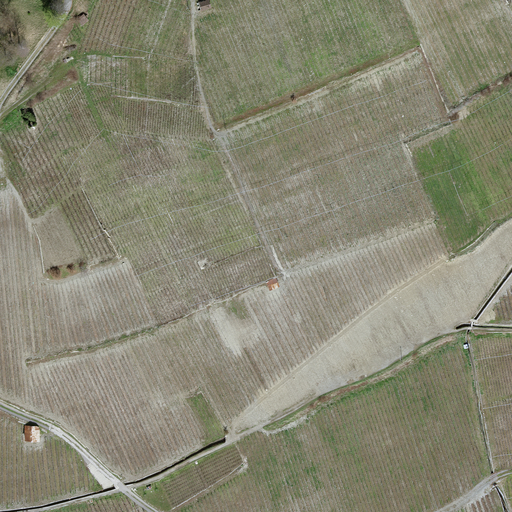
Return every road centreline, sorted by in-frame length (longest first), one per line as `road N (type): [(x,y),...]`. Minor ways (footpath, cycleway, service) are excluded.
road 1 (track): [(0,405),(65,435),(154,511)]
road 2 (track): [(67,0),(0,102)]
